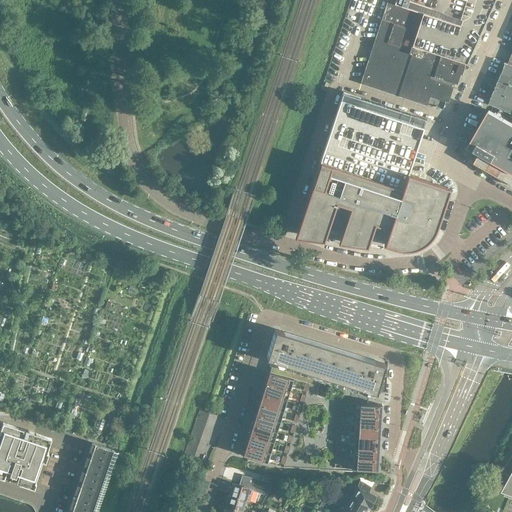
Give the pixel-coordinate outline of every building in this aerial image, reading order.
[(395,0),(394,4),(422,13),(411,45),(459,61),(466,63),(494,0),(395,0)] [(382,18),(360,83),(427,105),(428,102),(435,104),(435,106),(442,109),(445,101),(448,102),(454,83),(456,83),(460,73),(461,73),(463,66),(458,64),(459,61),(411,45),(422,13),(394,4),(387,2),(383,13),(382,18)] [(490,103),(501,108),(511,112),(511,64),(508,63),(505,62),(506,63),(489,104),(490,103)] [(318,221),(333,226),(334,228),(341,230),(338,242),(348,244),(356,245),(359,234),(369,238),(374,224),(380,226),(375,240),(383,242),(395,246),(411,247),(425,240),(434,227),(437,217),(446,197),(450,183),(409,170),(425,120),(359,98),(359,97),(342,91),(303,209),(294,233),(313,236),(318,221)] [(511,123),(489,110),(469,146),(480,153),(475,162),(511,182),(511,123)] [(364,358),(277,331),(269,358),(279,361),(275,374),(293,379),(267,462),(282,467),(352,471),(358,376),(360,370),(364,358)] [(264,382),(289,390),(293,379),(269,371),(268,371),(264,382)] [(286,400),(289,390),(264,382),(261,393),(286,400)] [(283,411),(286,400),(261,393),(258,403),(283,411)] [(280,421),(283,411),(258,403),(255,413),(280,421)] [(381,405),(355,403),(354,415),(381,416),(381,405)] [(209,412),(199,408),(198,414),(208,417),(209,412)] [(277,431),(280,421),(255,413),(251,424),(277,431)] [(208,417),(198,414),(196,419),(206,422),(208,417)] [(380,427),(381,416),(354,415),(354,425),(380,427)] [(206,422),(196,419),(194,424),(204,427),(206,422)] [(4,424),(0,422),(0,477),(4,478),(4,476),(14,479),(15,476),(16,473),(19,473),(16,483),(32,488),(42,460),(43,461),(50,439),(4,424)] [(204,427),(194,424),(192,429),(202,432),(204,427)] [(273,442),(277,431),(251,424),(248,434),(273,442)] [(379,438),(380,427),(354,425),(353,436),(379,438)] [(202,432),(192,429),(190,434),(201,437),(202,432)] [(201,437),(190,434),(189,439),(199,443),(201,437)] [(270,452),(273,442),(248,434),(245,444),(270,452)] [(379,449),(379,438),(353,436),(352,447),(379,449)] [(199,443),(189,439),(187,444),(197,448),(199,443)] [(97,511),(118,451),(91,442),(88,450),(90,451),(88,457),(86,456),(84,464),(85,465),(83,471),(81,470),(79,479),(81,479),(78,485),(74,493),(76,493),(74,499),(72,499),(69,507),(71,507),(69,511),(97,511)] [(197,448),(187,444),(185,449),(195,453),(197,448)] [(267,462),(270,452),(245,444),(242,455),(248,457),(267,462)] [(378,459),(379,449),(352,447),(352,458),(378,459)] [(195,453),(185,449),(183,454),(193,458),(195,453)] [(377,470),(378,459),(352,458),(351,468),(351,469),(352,469),(375,470),(377,470)] [(511,472),(509,478),(501,492),(505,493),(505,494),(504,495),(511,497),(511,472)] [(233,483),(229,496),(244,500),(249,501),(253,491),(264,494),(264,493),(267,494),(272,483),(258,479),(241,475),(238,485),(233,483)] [(354,490),(351,496),(369,507),(375,496),(368,492),(370,487),(360,480),(357,485),(356,484),(353,489),(354,490)] [(323,490),(315,485),(311,493),(319,497),(323,490)] [(349,500),(345,506),(354,511),(364,511),(368,506),(369,507),(351,496),(350,495),(347,499),(349,500)] [(229,496),(225,507),(241,511),(242,511),(245,507),(242,507),(244,500),(229,496)] [(299,499),(295,498),(291,505),(292,506),(290,511),(291,511),(293,511),(296,507),(295,507),(299,499)]
